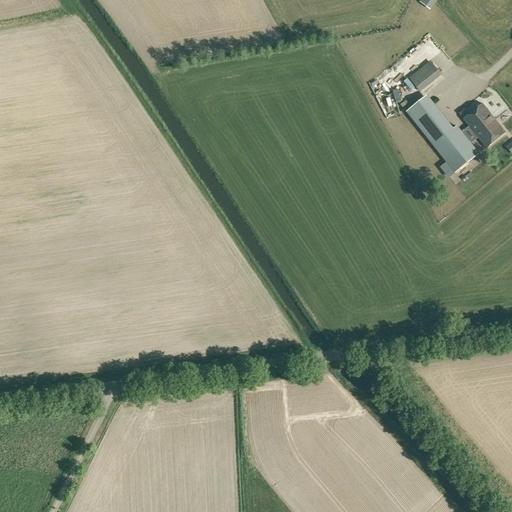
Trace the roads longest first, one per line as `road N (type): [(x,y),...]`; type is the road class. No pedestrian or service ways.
road 1 (tertiary): [(112,385),(511,330)]
road 2 (unclassified): [(55,511),(112,385)]
